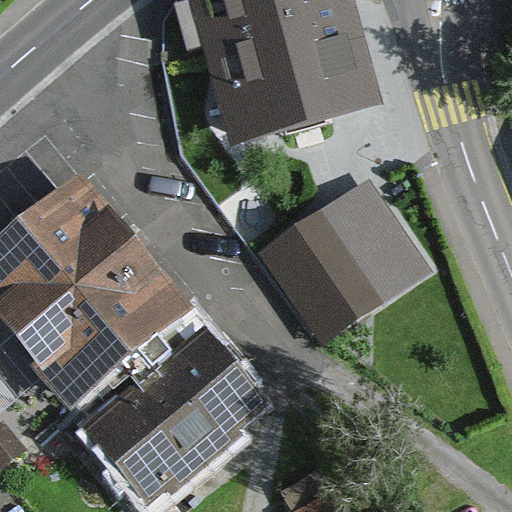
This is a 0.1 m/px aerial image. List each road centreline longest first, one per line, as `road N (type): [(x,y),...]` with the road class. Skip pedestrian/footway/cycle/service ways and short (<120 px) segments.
road 1 (tertiary): [(511,264),(448,107),(436,0)]
road 2 (tertiary): [(0,81),(96,0)]
